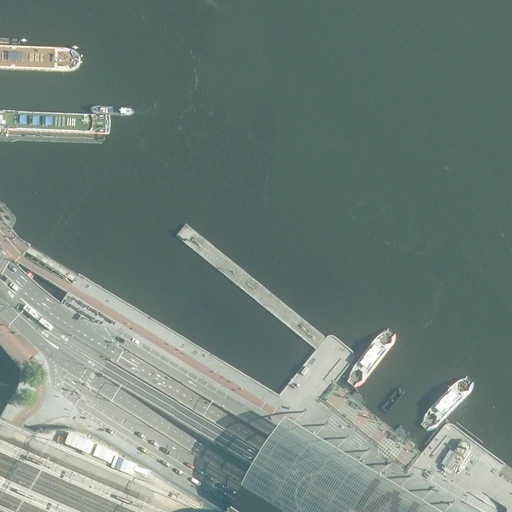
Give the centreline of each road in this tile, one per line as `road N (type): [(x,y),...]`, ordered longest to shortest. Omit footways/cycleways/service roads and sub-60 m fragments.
road 1 (primary): [(373,511),(55,317),(0,270)]
road 2 (primary): [(49,351),(308,511)]
road 3 (unclassified): [(49,351),(58,386),(17,418),(0,447)]
